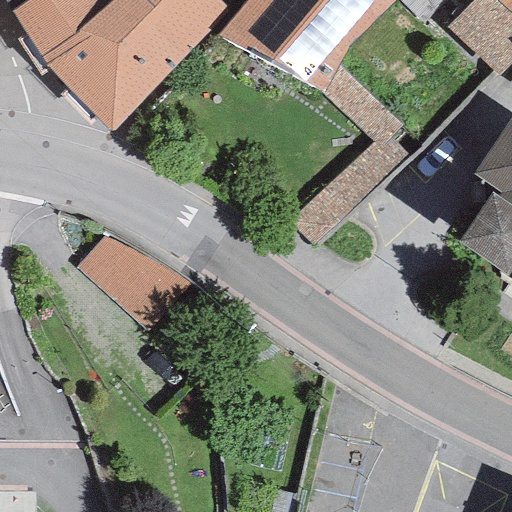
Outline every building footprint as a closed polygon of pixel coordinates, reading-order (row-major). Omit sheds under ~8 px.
[(2,0),(10,14),(29,0),(2,0)] [(214,0),(29,0),(10,14),(40,64),(110,132),(226,10),(214,0)] [(395,0),(248,0),(219,36),(325,92),(337,69),(349,47),(395,0)] [(511,0),(474,0),(445,29),(497,81),(511,65),(511,0)] [(511,65),(497,81),(507,80),(511,83),(511,65)] [(402,127),(337,69),(325,92),(323,98),(372,142),(377,147),(388,138),(402,127)] [(511,117),(472,174),(495,189),(458,243),(511,279),(511,117)] [(408,158),(388,138),(377,147),(372,142),(289,220),(312,247),(408,158)] [(172,302),(100,247),(68,288),(140,344),(172,302)]
